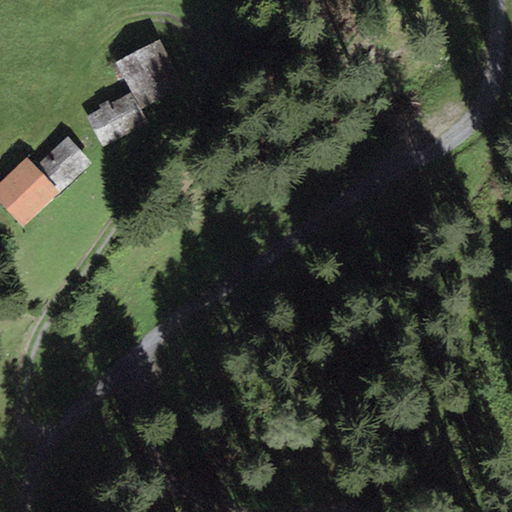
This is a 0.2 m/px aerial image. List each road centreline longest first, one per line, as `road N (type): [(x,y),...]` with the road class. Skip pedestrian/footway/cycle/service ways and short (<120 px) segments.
road 1 (track): [(496,0),(497,71),(488,106),(447,142),(351,191),(194,309),(111,374),(46,440)]
road 2 (track): [(86,52),(124,20),(155,16),(177,21),(194,44),(199,77),(109,231),(35,333),(22,406),(46,440)]
road 3 (track): [(134,355),(141,430),(169,487),(223,511)]
